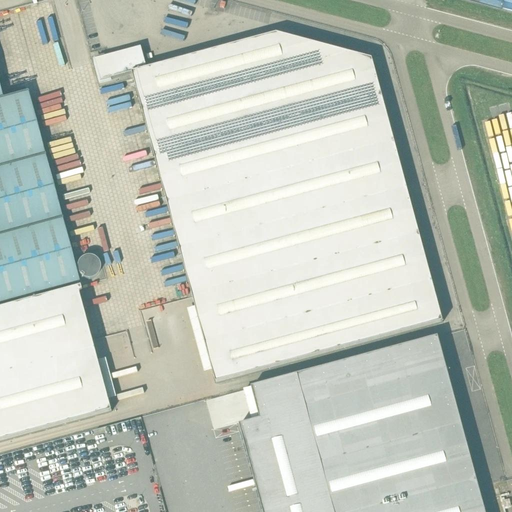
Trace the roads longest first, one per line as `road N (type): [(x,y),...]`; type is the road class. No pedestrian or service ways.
road 1 (unknown): [(0,449),(162,404)]
road 2 (unclassified): [(395,41),(436,193)]
road 3 (unclassified): [(245,0),(395,41)]
road 4 (unclassified): [(504,332),(465,184)]
road 5 (unclassified): [(436,193),(476,340)]
road 6 (unclassified): [(476,340),(511,479)]
road 7 (unclassified): [(465,184),(436,80),(439,53)]
